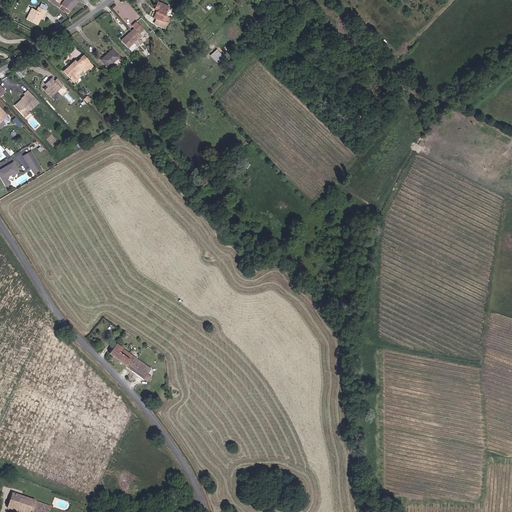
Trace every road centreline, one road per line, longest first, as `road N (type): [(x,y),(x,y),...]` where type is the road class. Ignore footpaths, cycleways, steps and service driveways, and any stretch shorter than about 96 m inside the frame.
road 1 (tertiary): [(205,511),(168,441),(58,315),(0,225)]
road 2 (tertiary): [(111,0),(0,71)]
